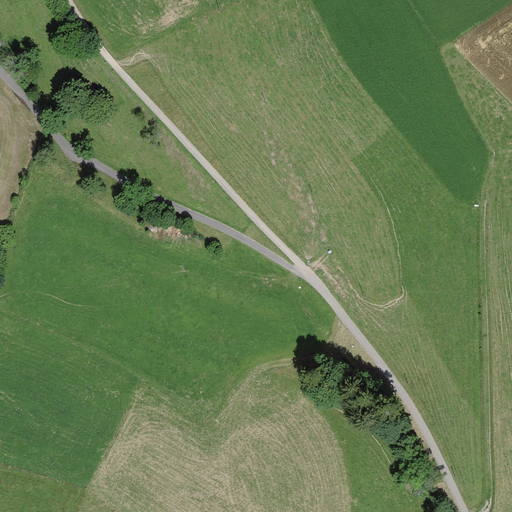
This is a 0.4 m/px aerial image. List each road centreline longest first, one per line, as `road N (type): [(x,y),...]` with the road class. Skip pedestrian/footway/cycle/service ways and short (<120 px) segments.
road 1 (unclassified): [(0,70),(77,154),(314,281)]
road 2 (unclassified): [(314,281),(85,33),(68,0)]
road 3 (track): [(482,511),(489,487),(481,226),(490,168)]
road 4 (unclassified): [(464,511),(401,391),(314,281)]
